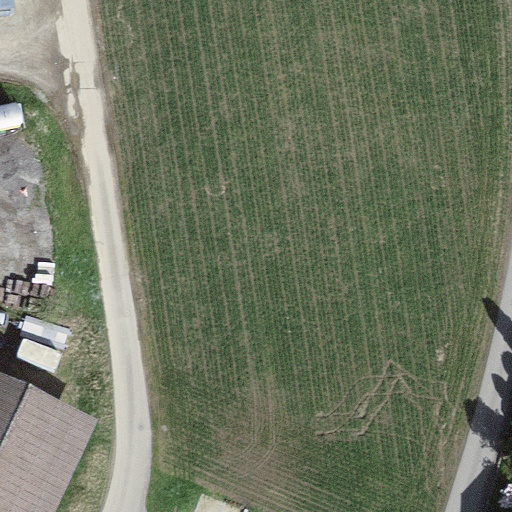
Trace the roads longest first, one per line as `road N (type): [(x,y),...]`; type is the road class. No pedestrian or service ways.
road 1 (unclassified): [(125,511),(131,423),(66,0)]
road 2 (unclassified): [(511,322),(464,511)]
